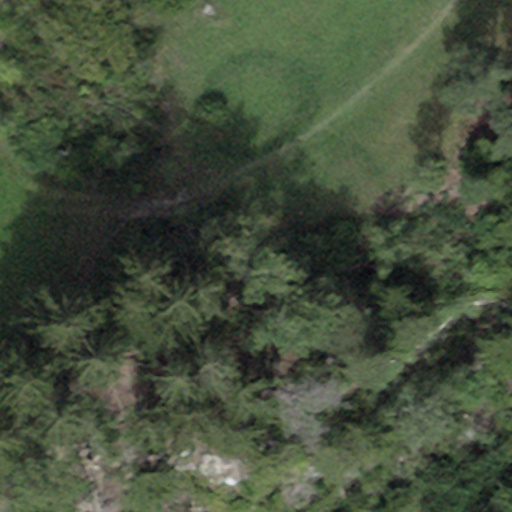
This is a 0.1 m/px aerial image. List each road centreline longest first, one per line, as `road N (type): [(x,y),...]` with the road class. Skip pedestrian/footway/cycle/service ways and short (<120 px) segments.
road 1 (track): [(189,208),(272,160),(396,64),(449,0)]
road 2 (track): [(0,217),(103,221),(189,208)]
